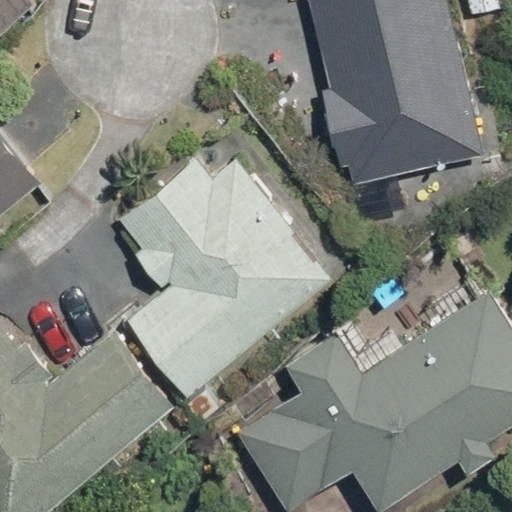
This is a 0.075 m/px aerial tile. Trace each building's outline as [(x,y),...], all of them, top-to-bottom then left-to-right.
[(0,0),(0,25),(31,0),(0,0)] [(490,142),(455,0),(317,0),(337,78),(329,80),(348,155),(355,153),(360,173),(490,142)] [(0,210),(47,173),(18,129),(0,112),(0,210)] [(177,274),(132,311),(194,385),(340,265),(242,148),(218,167),(201,147),(124,210),(148,239),(141,244),(168,277),(175,271),(177,274)] [(307,381),(241,424),(292,502),(361,457),(388,498),(511,416),(511,302),(496,278),(366,363),(340,323),(290,355),(307,381)] [(0,511),(36,511),(181,393),(122,319),(54,375),(50,370),(58,364),(32,331),(24,338),(18,330),(2,310),(0,310),(0,511)] [(511,511),(511,493),(488,491),(485,511),(511,511)]
